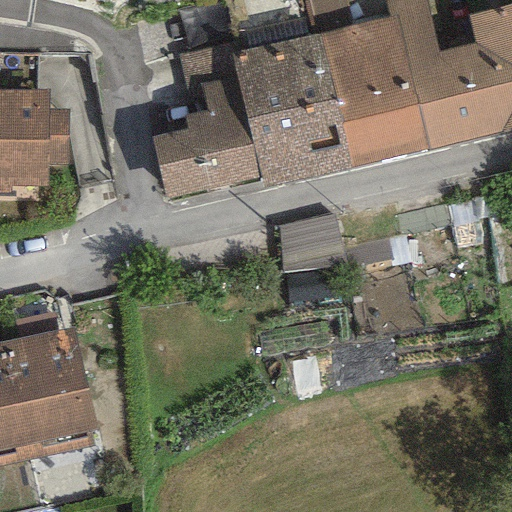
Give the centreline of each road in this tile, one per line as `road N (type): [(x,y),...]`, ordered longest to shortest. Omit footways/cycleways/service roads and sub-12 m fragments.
road 1 (residential): [(147,243),(511,155)]
road 2 (residential): [(147,243),(121,93),(100,39),(46,13),(0,7)]
road 3 (residential): [(0,273),(147,243)]
